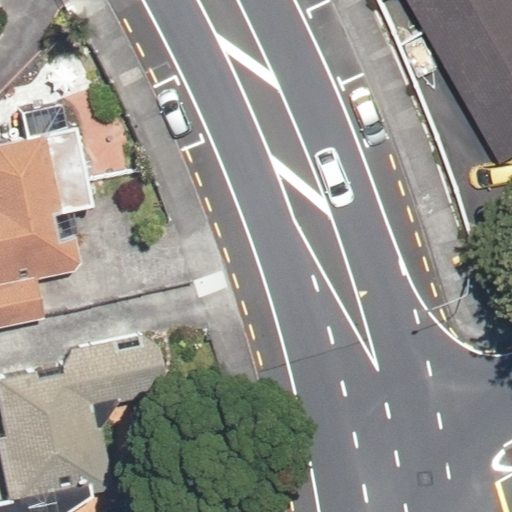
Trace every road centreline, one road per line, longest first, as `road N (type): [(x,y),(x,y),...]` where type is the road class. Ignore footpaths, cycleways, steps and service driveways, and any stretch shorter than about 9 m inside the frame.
road 1 (residential): [(389,507),(344,301),(267,103),(217,0)]
road 2 (tertiary): [(511,456),(389,507)]
